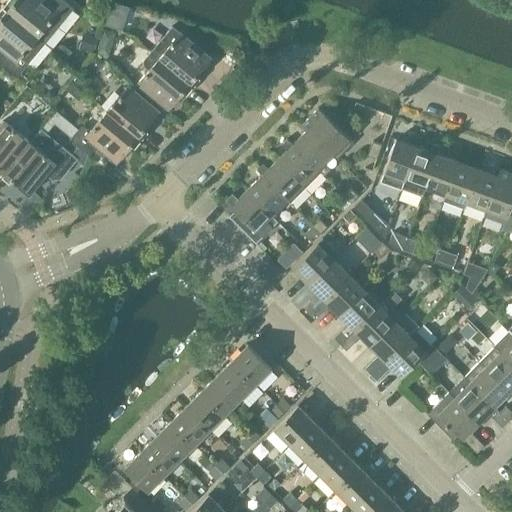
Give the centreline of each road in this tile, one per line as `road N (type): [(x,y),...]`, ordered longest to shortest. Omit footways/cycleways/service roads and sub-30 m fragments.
road 1 (residential): [(455,498),(163,201)]
road 2 (tertiary): [(511,123),(316,59),(290,71),(163,201)]
road 3 (tertiary): [(119,231),(100,252),(11,294)]
road 4 (tertiary): [(3,266),(119,231)]
